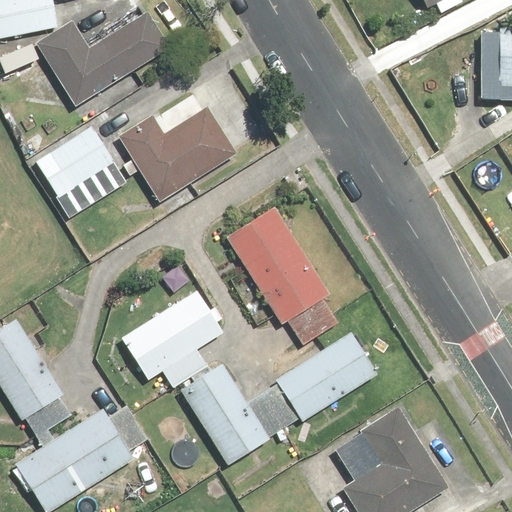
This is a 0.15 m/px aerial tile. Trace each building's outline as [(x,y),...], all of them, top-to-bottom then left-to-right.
[(69,20),(33,43),(73,105),(167,45),(146,11),(87,49),(69,20)] [(511,27),(497,27),(496,89),(511,88),(511,27)] [(152,116),(117,136),(156,202),(235,155),(207,108),(163,134),(152,116)] [(35,162),(67,218),(126,184),(93,128),(35,162)] [(274,205),(224,237),(280,326),(330,294),(274,205)] [(194,291),(118,338),(144,380),(160,370),(171,388),(206,367),(194,349),(220,333),(194,291)] [(14,319),(0,327),(0,388),(20,420),(61,394),(14,319)] [(376,373),(348,331),(274,379),(301,421),(376,373)] [(219,364),(178,390),(226,466),(267,440),(219,364)] [(407,511),(448,486),(396,405),(357,430),(379,464),(342,488),(357,511),(407,511)] [(42,511),(46,511),(131,459),(100,410),(12,465),(42,511)]
